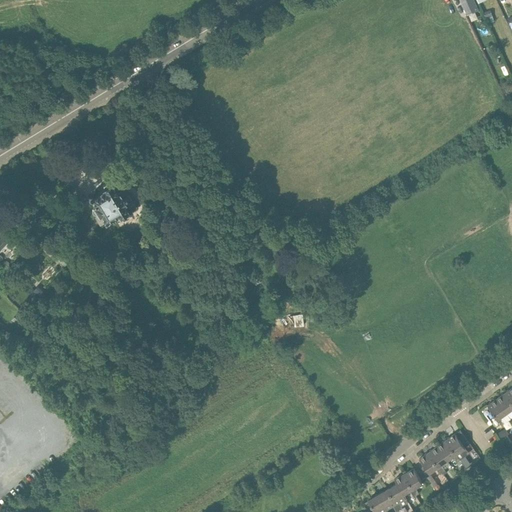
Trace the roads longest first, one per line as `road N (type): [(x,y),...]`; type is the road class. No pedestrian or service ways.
road 1 (secondary): [(0,156),(256,0)]
road 2 (residential): [(325,511),(511,364)]
